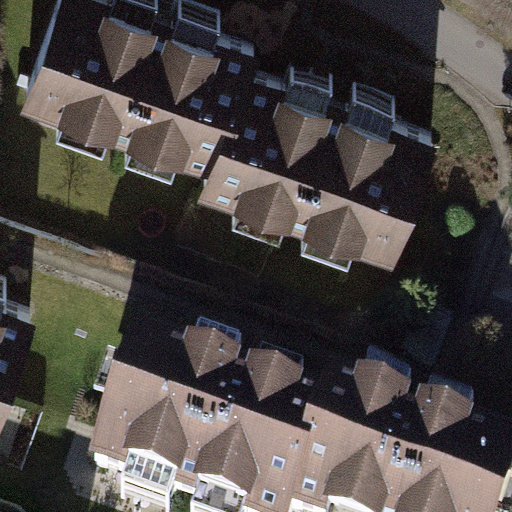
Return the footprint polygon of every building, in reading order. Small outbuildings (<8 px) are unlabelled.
[(254,48),(111,0),(61,0),(26,102),(213,166),(246,70),(254,48)] [(431,134),(246,70),(213,166),(204,190),(390,254),(431,134)] [(0,388),(28,304),(0,295),(0,388)] [(299,511),(333,417),(141,350),(96,478),(194,511),(299,511)] [(509,511),(511,505),(511,458),(340,398),(333,417),(299,511),(509,511)]
